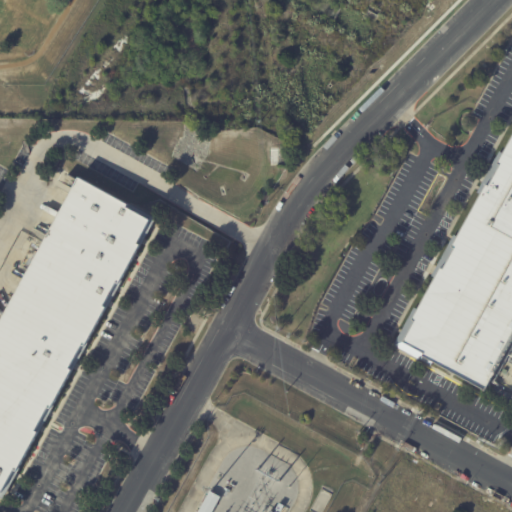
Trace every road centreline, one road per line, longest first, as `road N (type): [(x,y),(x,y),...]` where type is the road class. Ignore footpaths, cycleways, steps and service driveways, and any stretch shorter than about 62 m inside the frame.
road 1 (residential): [(126,511),(313,183),(492,0)]
road 2 (residential): [(511,482),(230,326)]
